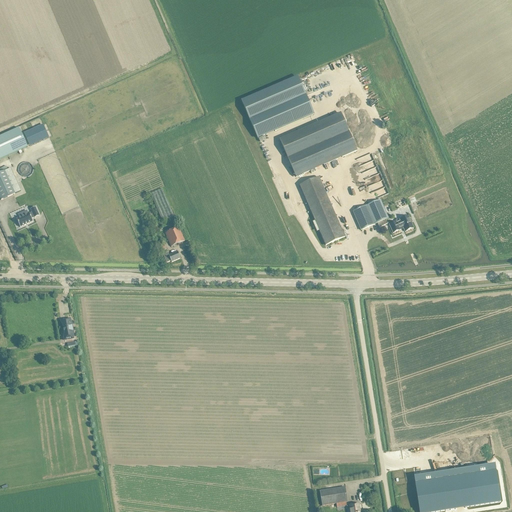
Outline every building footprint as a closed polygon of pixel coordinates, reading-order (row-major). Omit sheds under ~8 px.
[(298,78),(242,102),(258,139),(314,115),(308,101),(306,96),(298,78)] [(315,170),(357,152),(340,113),(279,139),(296,178),(311,172),(311,174),(316,172),(315,170)] [(67,123),(55,128),(58,133),(65,130),(67,134),(71,132),(67,123)] [(0,136),(0,160),(9,156),(28,147),(19,128),(0,136)] [(0,197),(1,200),(15,194),(21,191),(10,168),(0,173),(0,197)] [(344,238),(318,178),(300,186),(316,222),(313,223),(315,228),(318,227),(326,246),(344,238)] [(375,225),(377,223),(385,220),(389,219),(381,200),(367,206),(375,225)] [(375,225),(367,206),(353,212),(361,231),(375,225)] [(17,220),(20,227),(33,222),(32,219),(34,218),(35,218),(39,216),(35,207),(31,209),(32,213),(29,214),(28,214),(27,211),(23,213),(24,216),(17,220)] [(400,221),(396,223),(396,222),(389,225),(393,233),(399,231),(399,230),(403,228),(405,232),(413,228),(411,223),(412,222),(411,219),(410,219),(409,219),(408,216),(400,220),(400,221)] [(185,241),(179,228),(169,232),(168,230),(165,231),(166,233),(165,234),(171,247),(185,241)] [(169,255),(168,253),(163,255),(165,259),(167,263),(171,261),(171,263),(180,259),(178,254),(177,251),(172,253),(172,254),(169,255)] [(61,321),(64,328),(65,332),(64,341),(74,339),(73,333),(72,325),(70,319),(61,321)] [(430,477),(415,480),(420,511),(435,511),(500,502),(495,467),(479,470),(480,475),(431,482),(430,477)] [(322,506),(342,503),(347,502),(345,487),(320,491),(322,506)]
